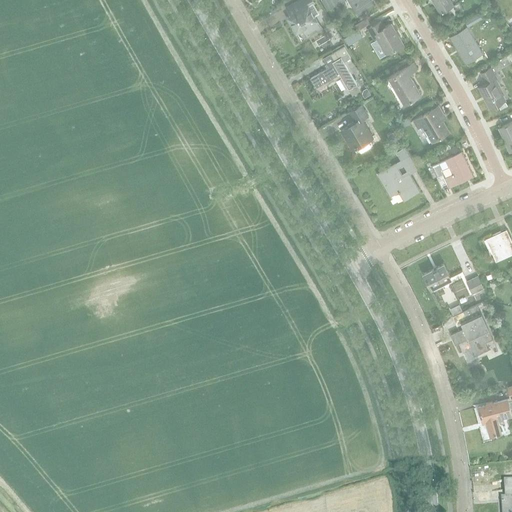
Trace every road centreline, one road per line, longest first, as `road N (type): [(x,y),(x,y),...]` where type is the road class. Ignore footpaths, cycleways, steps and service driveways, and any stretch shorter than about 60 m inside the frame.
road 1 (tertiary): [(350,266),(194,0)]
road 2 (residential): [(377,250),(229,0)]
road 3 (residential): [(463,511),(447,407),(414,318),(377,250)]
road 4 (tertiary): [(432,511),(412,400),(350,266)]
road 5 (residential): [(506,188),(403,0)]
road 6 (residential): [(377,250),(506,188)]
